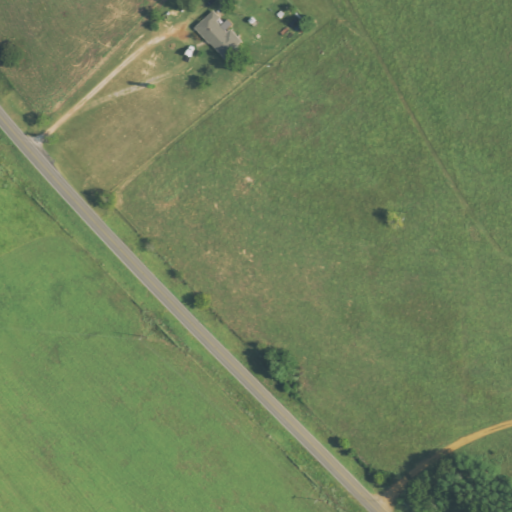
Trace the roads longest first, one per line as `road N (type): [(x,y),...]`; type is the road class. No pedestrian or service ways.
road 1 (secondary): [(378,511),(96,226),(0,115)]
road 2 (residential): [(310,443),(511,276)]
